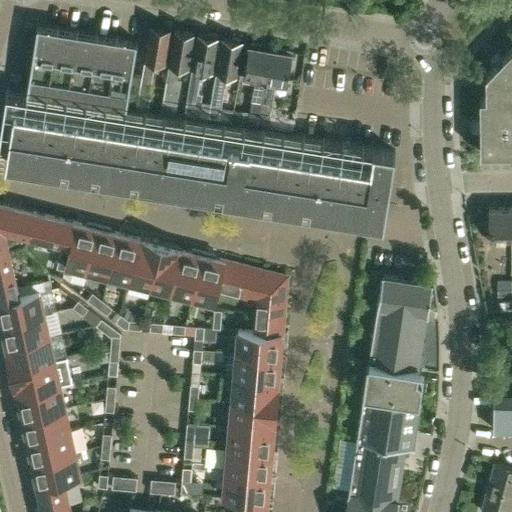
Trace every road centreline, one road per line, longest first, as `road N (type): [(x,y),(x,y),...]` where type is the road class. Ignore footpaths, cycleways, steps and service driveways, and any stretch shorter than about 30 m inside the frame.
road 1 (residential): [(0,182),(354,248)]
road 2 (residential): [(170,0),(433,42)]
road 3 (residential): [(354,248),(316,511)]
road 4 (residential): [(437,511),(458,400),(449,249)]
road 5 (residential): [(449,249),(431,127),(433,42)]
